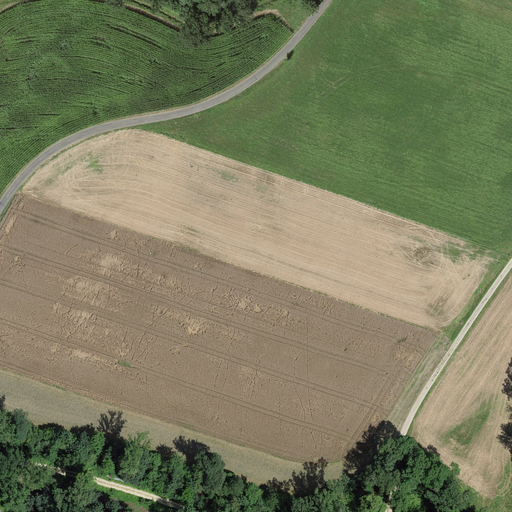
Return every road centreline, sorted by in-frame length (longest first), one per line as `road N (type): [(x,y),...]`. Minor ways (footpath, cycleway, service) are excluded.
road 1 (track): [(0,205),(23,170),(66,140),(232,92),(263,72),(326,0)]
road 2 (track): [(382,511),(397,441),(423,390),(511,258)]
road 3 (track): [(0,459),(189,511)]
road 4 (track): [(137,0),(199,24),(263,0)]
